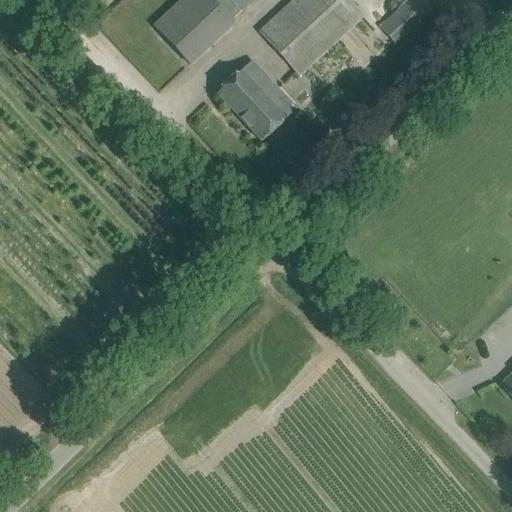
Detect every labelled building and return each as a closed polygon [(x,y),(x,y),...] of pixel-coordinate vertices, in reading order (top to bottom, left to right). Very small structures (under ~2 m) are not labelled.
[(230,22),(210,0),(183,0),(154,27),(189,66),(234,25),(230,22)] [(210,0),(230,22),(253,0),(210,0)] [(299,76),(363,18),(346,0),(294,0),(259,32),(299,76)] [(424,0),(409,0),(379,28),(393,43),(431,7),(424,0)] [(252,62),(217,95),(261,142),(296,110),(252,62)]
